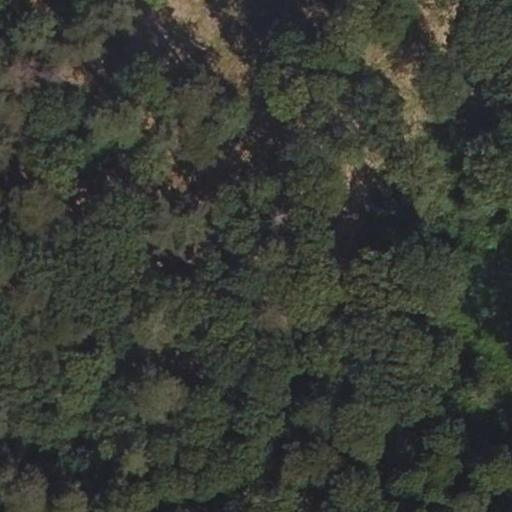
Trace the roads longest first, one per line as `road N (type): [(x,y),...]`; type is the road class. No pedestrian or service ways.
road 1 (track): [(0,317),(145,345),(295,416),(358,511)]
road 2 (track): [(404,0),(389,40),(409,97),(442,145),(511,326)]
